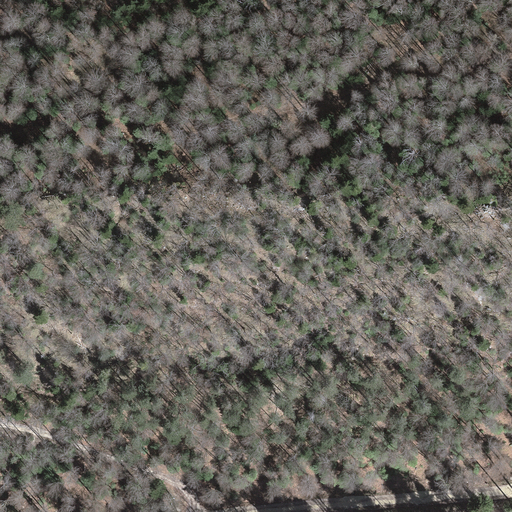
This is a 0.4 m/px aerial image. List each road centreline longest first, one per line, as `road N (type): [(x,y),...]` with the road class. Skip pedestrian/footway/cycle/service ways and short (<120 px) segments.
road 1 (track): [(0,423),(165,476),(196,500),(198,511)]
road 2 (track): [(289,511),(511,490)]
